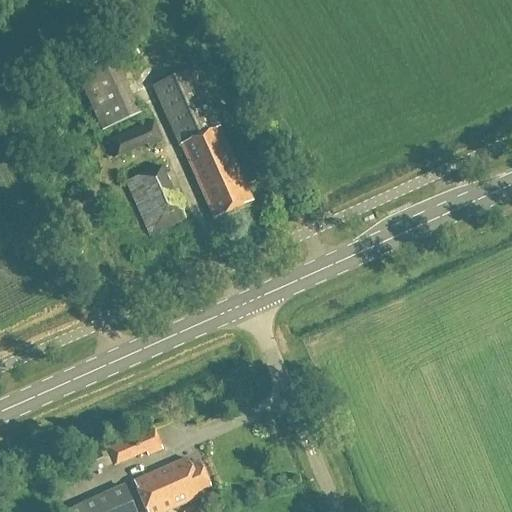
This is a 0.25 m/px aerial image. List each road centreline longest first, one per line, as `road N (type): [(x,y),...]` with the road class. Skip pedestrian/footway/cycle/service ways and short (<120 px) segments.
road 1 (secondary): [(251,306),(511,188)]
road 2 (secondary): [(0,415),(251,306)]
road 3 (unclassified): [(336,511),(251,306)]
